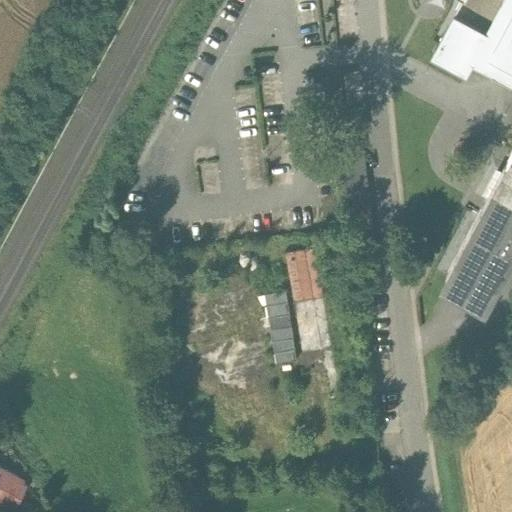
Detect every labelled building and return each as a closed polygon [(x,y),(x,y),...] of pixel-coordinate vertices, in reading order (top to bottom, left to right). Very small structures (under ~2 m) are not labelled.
[(511,0),(465,0),(465,1),(436,55),(470,73),(476,62),(511,81),(511,140),(441,272),(492,300),(511,262),(511,0)] [(359,248),(372,246),(359,126),(363,125),(361,106),(331,110),(347,249),(359,248)] [(296,350),(329,344),(321,294),(313,296),(304,246),(280,250),(287,286),(259,291),(271,360),(297,356),(296,350)] [(372,246),(359,248),(382,433),(399,431),(376,246),(372,246)] [(0,463),(0,500),(12,507),(28,479),(0,463)] [(32,511),(36,505),(24,499),(18,511),(32,511)]
